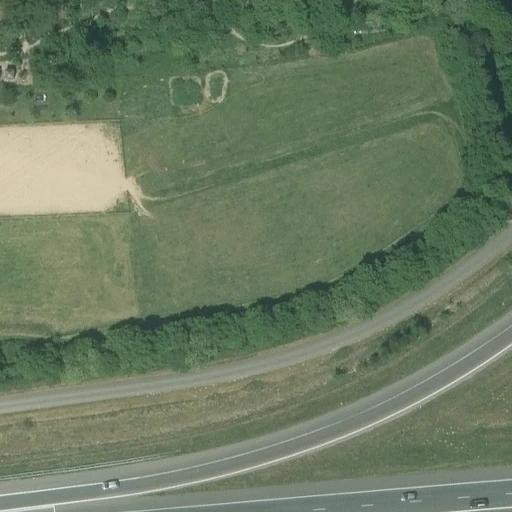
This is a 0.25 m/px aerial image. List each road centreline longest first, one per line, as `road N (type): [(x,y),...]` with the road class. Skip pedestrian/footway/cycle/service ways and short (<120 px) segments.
road 1 (unclassified): [(0,405),(260,367),(356,340),(433,299),(511,227)]
road 2 (motorway): [(511,340),(356,429),(190,477),(0,506)]
road 3 (motorway): [(511,493),(323,511)]
